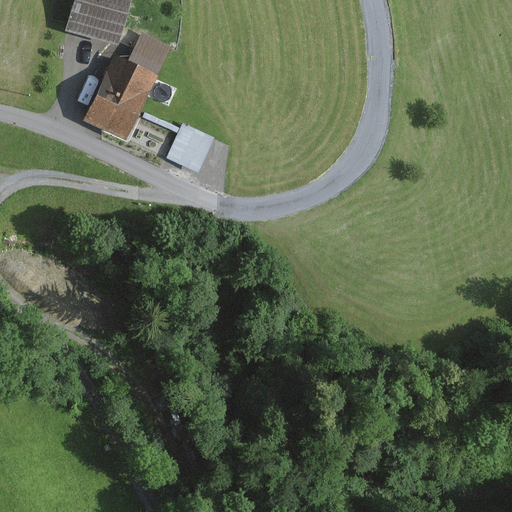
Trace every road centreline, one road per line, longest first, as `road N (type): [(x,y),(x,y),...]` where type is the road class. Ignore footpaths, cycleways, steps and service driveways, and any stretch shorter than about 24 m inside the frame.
road 1 (unclassified): [(374,0),(382,77),(374,140),(335,185),(263,214),(191,200),(87,144),(0,115)]
road 2 (unknown): [(251,511),(398,444),(407,426),(392,352),(377,337),(323,326),(306,313),(272,257),(263,214)]
road 3 (track): [(153,511),(56,337),(0,286)]
road 4 (track): [(36,317),(89,341),(118,365),(202,511)]
road 5 (track): [(0,191),(49,178),(191,200)]
